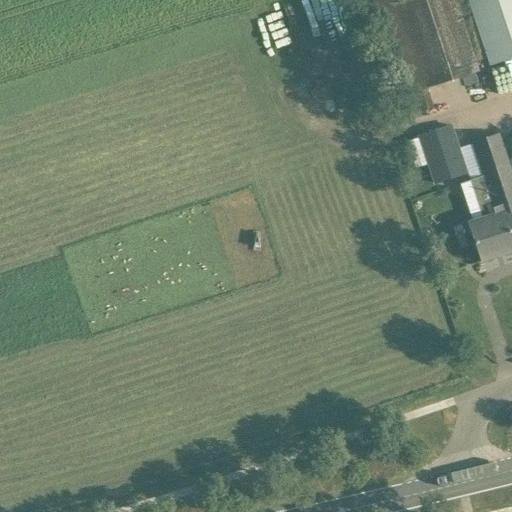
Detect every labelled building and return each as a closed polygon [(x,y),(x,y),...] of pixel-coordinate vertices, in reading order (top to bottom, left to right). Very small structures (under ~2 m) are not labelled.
[(409,115),(413,113),(423,110),(434,107),(428,89),(479,71),(480,71),(477,63),(456,0),(377,0),(372,2),(409,115)] [(511,0),(467,0),(489,66),(511,58),(511,0)] [(472,76),(463,79),(466,88),(475,85),(472,76)] [(435,183),(436,183),(466,173),(450,125),(420,136),(419,136),(435,183)] [(511,250),(511,172),(499,134),(472,142),(483,176),(470,180),(483,218),(468,223),(481,261),(511,250)]
